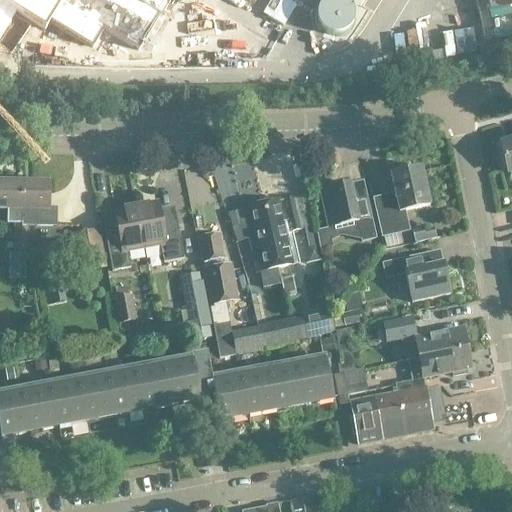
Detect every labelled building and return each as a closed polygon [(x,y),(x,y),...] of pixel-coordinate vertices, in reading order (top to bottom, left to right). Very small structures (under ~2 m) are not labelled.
[(511,174),(511,142),(498,146),(506,176),(511,174)] [(390,177),(394,196),(373,201),(382,239),(408,233),(404,213),(429,207),(420,169),(390,177)] [(6,225),(14,225),(20,226),(21,185),(0,184),(0,210),(6,211),(6,225)] [(48,186),(21,185),(20,226),(14,225),(14,240),(27,240),(27,228),(54,228),(55,211),(48,211),(48,186)] [(327,230),(356,224),(360,245),(373,242),(365,204),(354,207),(350,186),(319,193),(327,230)] [(271,249),(276,270),(297,265),(290,234),(300,231),(293,200),(282,202),(282,203),(278,203),(278,202),(263,205),(267,224),(265,224),(266,229),(264,230),(265,234),(269,233),(272,249),(271,249)] [(157,205),(136,209),(143,251),(160,248),(163,265),(183,261),(177,226),(162,229),(157,205)] [(247,209),(248,210),(242,212),(256,275),(276,271),(276,270),(271,249),(272,249),(269,233),(265,234),(264,230),(266,229),(265,224),(267,224),(263,205),(247,209)] [(143,251),(136,209),(114,213),(118,237),(105,240),(112,274),(130,270),(127,254),(143,251)] [(409,234),(429,231),(428,222),(407,225),(409,234)] [(96,230),(72,235),(80,274),(103,270),(96,230)] [(202,262),(204,270),(202,270),(209,307),(212,307),(222,305),(238,302),(231,265),(223,266),(222,259),(218,236),(198,240),(202,262)] [(26,254),(27,240),(14,240),(13,253),(26,254)] [(442,265),(421,270),(419,260),(381,268),(384,282),(405,277),(411,304),(449,296),(442,265)] [(61,274),(43,277),(48,304),(66,301),(61,274)] [(167,347),(185,344),(211,339),(200,282),(180,286),(187,323),(182,324),(182,326),(164,330),(167,347)] [(135,323),(130,300),(114,303),(119,326),(135,323)] [(222,305),(212,307),(212,310),(209,310),(211,323),(225,320),(222,305)] [(358,311),(347,313),(341,315),(343,326),(344,327),(361,323),(358,311)] [(329,313),(288,323),(292,342),(334,333),(329,313)] [(411,321),(381,327),(382,331),(371,333),(373,341),(384,339),(385,344),(414,338),(411,321)] [(292,342),(288,323),(256,330),(261,350),(292,342)] [(242,331),(247,352),(260,350),(255,328),(242,331)] [(350,348),(347,331),(335,333),(338,350),(350,348)] [(419,361),(466,351),(462,331),(415,341),(419,361)] [(394,386),(396,396),(425,390),(423,379),(470,370),(466,351),(419,361),(408,363),(412,383),(394,386)] [(219,423),(333,402),(326,362),(212,384),(206,354),(191,357),(192,363),(0,399),(0,431),(2,440),(200,403),(199,399),(214,396),(219,423)] [(348,397),(368,393),(363,370),(343,374),(348,397)] [(425,390),(396,396),(350,405),(358,445),(433,430),(425,390)] [(314,498),(316,511),(326,511),(324,496),(314,498)] [(302,511),(316,511),(314,498),(301,501),(302,511)]
